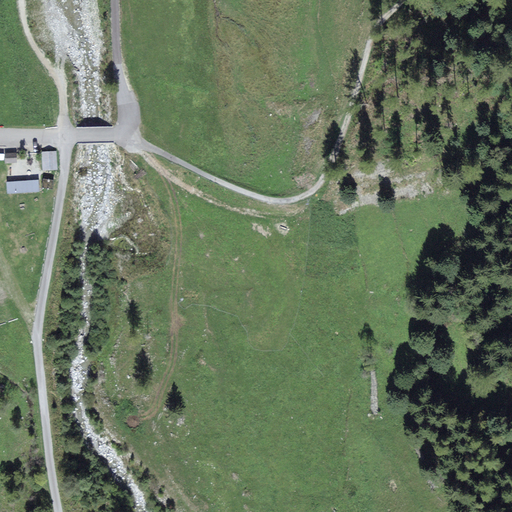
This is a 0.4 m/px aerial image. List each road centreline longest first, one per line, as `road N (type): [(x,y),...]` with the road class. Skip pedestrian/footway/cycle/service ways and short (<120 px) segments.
road 1 (unclassified): [(128,133),(259,196),(304,195),(332,160),(374,30),(403,0)]
road 2 (track): [(63,136),(59,80),(29,36),(21,0)]
road 3 (unclassified): [(115,0),(128,133)]
road 4 (residential): [(128,133),(0,136)]
